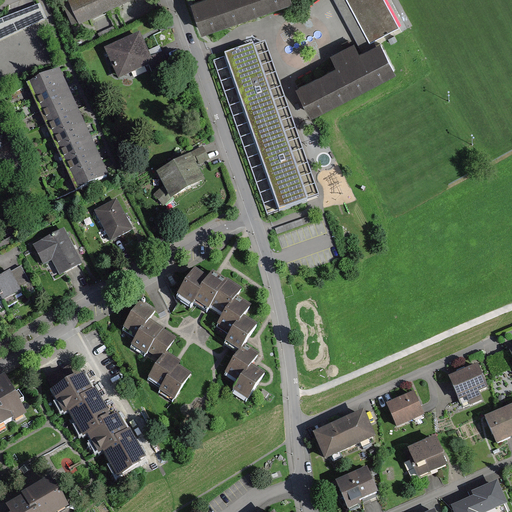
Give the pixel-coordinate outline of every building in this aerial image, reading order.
[(126,0),(65,0),(75,22),(126,0)] [(209,0),(192,6),(202,36),(291,4),(289,0),(209,0)] [(400,28),(384,0),(345,0),(370,44),(400,28)] [(39,4),(0,20),(0,39),(46,20),(39,4)] [(143,37),(108,53),(121,82),(152,68),(156,77),(171,71),(164,57),(154,62),(143,37)] [(265,41),(226,55),(280,210),(319,197),(265,41)] [(337,68),(296,89),(310,116),(395,71),(381,45),(360,56),(354,44),(331,56),(337,68)] [(35,98),(64,85),(58,72),(29,85),(35,98)] [(41,111),(70,98),(64,85),(35,98),(41,111)] [(47,124),(76,111),(70,98),(41,111),(47,124)] [(53,137),(82,124),(76,111),(47,124),(53,137)] [(59,149),(87,136),(82,124),(53,137),(59,149)] [(65,162),(93,149),(87,136),(59,149),(65,162)] [(196,158),(163,174),(169,185),(157,197),(166,208),(176,199),(208,183),(199,166),(212,160),(206,148),(194,154),(196,158)] [(71,175),(99,162),(93,149),(65,162),(71,175)] [(77,188),(105,175),(99,162),(71,175),(77,188)] [(119,203),(98,214),(113,242),(134,231),(119,203)] [(281,246),(319,237),(315,218),(277,228),(281,246)] [(68,231),(38,247),(47,265),(55,261),(63,276),(86,265),(68,231)] [(23,289),(32,284),(24,269),(0,282),(0,290),(10,308),(28,298),(23,289)] [(199,275),(182,300),(197,309),(201,303),(213,311),(216,307),(229,316),(221,327),(235,336),(231,341),(245,350),(262,325),(250,318),(255,310),(239,300),(245,292),(230,282),(227,286),(216,279),(213,284),(199,275)] [(158,316),(144,307),(130,330),(142,338),(137,347),(162,363),(177,338),(154,323),(158,316)] [(264,358),(248,347),(231,372),(243,380),(237,391),(250,399),(267,373),(258,367),(264,358)] [(168,357),(152,383),(165,391),(163,395),(176,403),(191,379),(180,373),(183,366),(168,357)] [(480,369),(451,380),(463,409),(485,400),(481,392),(489,389),(480,369)] [(87,378),(57,395),(67,413),(73,410),(87,435),(92,432),(104,454),(110,450),(124,475),(152,460),(136,429),(130,432),(121,415),(115,418),(100,391),(96,394),(87,378)] [(0,434),(27,419),(6,383),(0,385),(0,434)] [(418,395),(390,407),(399,428),(427,416),(418,395)] [(511,411),(488,421),(498,446),(511,440),(511,411)] [(368,414),(317,438),(328,461),(379,438),(368,414)] [(439,443),(414,453),(420,468),(414,470),(419,481),(450,468),(439,443)] [(372,473),(342,486),(351,508),(381,496),(372,473)] [(69,511),(73,510),(56,484),(11,511),(69,511)] [(482,499),(457,509),(458,511),(510,511),(500,487),(480,495),(482,499)]
